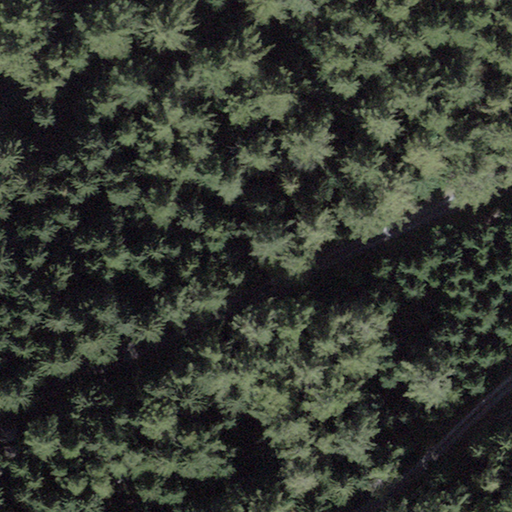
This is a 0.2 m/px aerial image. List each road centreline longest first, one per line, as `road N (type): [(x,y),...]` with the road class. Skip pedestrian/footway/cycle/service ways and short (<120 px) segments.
road 1 (unclassified): [(511,172),(0,407)]
road 2 (track): [(369,511),(511,382)]
